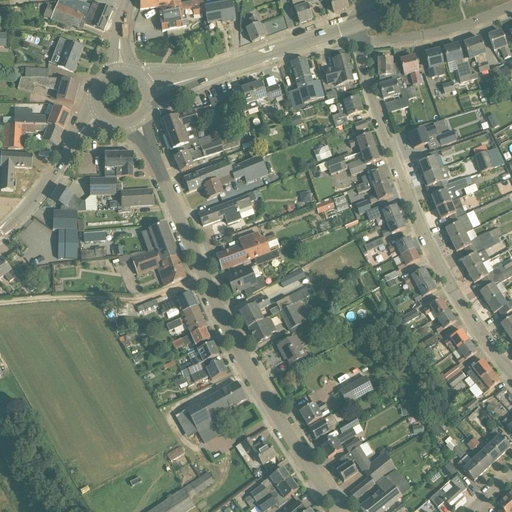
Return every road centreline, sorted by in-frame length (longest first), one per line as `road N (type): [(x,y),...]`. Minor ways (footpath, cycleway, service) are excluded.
road 1 (secondary): [(339,511),(222,323),(147,145)]
road 2 (residential): [(511,374),(484,343),(411,206),(375,115),(362,41)]
road 3 (track): [(0,304),(144,298),(203,278)]
road 4 (tertiary): [(183,82),(359,24)]
road 5 (residential): [(362,41),(458,28),(511,7)]
